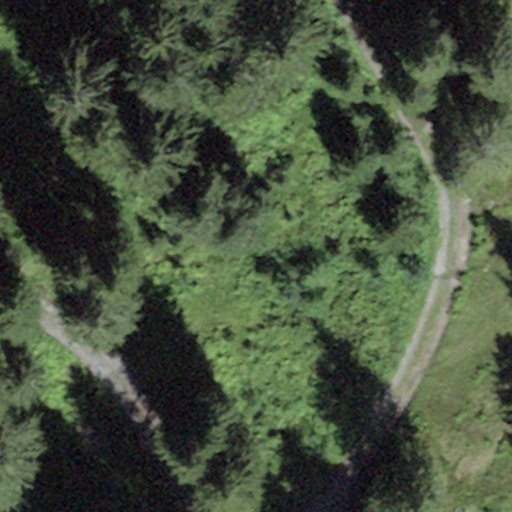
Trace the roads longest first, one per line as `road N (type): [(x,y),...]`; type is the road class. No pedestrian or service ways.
road 1 (track): [(344,511),(364,450),(447,276),(453,204),(434,146),(338,0)]
road 2 (track): [(0,286),(68,324),(116,369),(198,511)]
